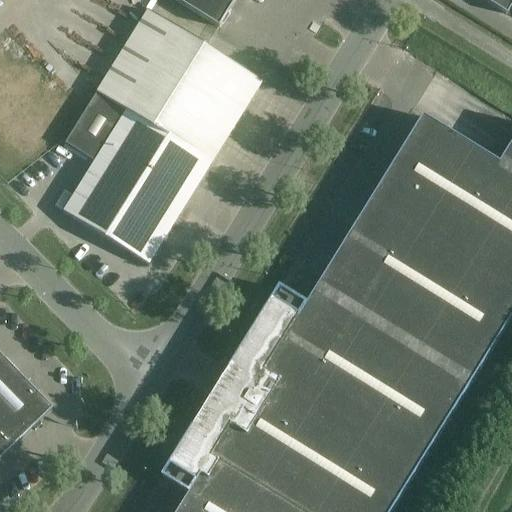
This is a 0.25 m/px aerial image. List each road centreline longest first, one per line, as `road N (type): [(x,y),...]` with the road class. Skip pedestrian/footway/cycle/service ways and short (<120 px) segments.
road 1 (residential): [(145,385),(385,0)]
road 2 (unclassified): [(145,385),(0,237)]
road 3 (residential): [(66,511),(145,385)]
